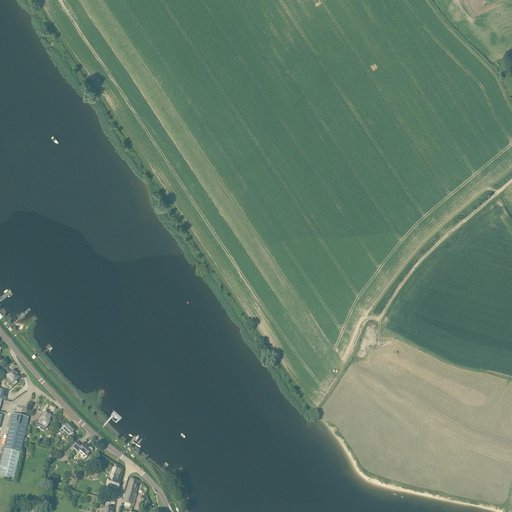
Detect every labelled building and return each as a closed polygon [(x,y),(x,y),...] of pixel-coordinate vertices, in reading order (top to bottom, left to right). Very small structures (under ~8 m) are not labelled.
[(14,382),(18,379),(14,375),(15,374),(13,371),(12,372),(8,367),(4,371),(8,376),(7,376),(13,383),(14,382)] [(38,424),(43,426),(41,429),(44,431),(49,423),(48,419),(50,416),(44,413),(38,424)] [(12,415),(11,419),(0,466),(0,477),(14,481),(28,418),(12,415)] [(64,426),(61,429),(69,437),(70,436),(71,437),(74,434),(72,433),(75,430),(69,423),(65,427),(64,426)] [(89,449),(88,450),(83,446),(82,448),(76,443),(71,449),(77,454),(79,451),(83,454),(81,456),(85,459),(87,457),(87,456),(90,453),(91,453),(92,452),(92,451),(92,450),(91,449),(90,449),(89,449)] [(119,490),(121,483),(117,481),(121,470),(114,468),(110,479),(109,478),(107,486),(119,490)] [(131,478),(123,503),(133,506),(137,494),(136,494),(140,482),(131,478)]
